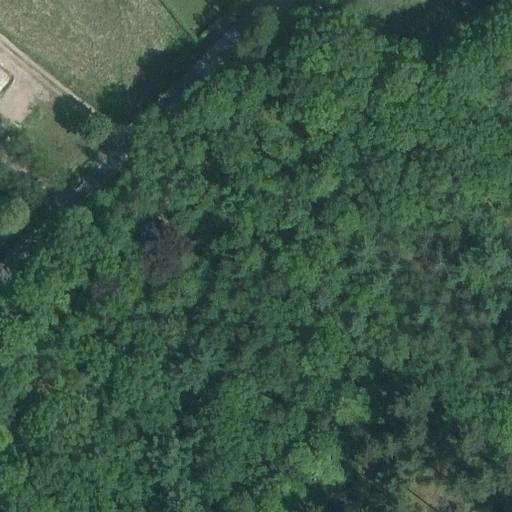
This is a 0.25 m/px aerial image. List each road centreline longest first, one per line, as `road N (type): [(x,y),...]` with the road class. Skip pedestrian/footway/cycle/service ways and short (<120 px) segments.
road 1 (unclassified): [(0,277),(273,0)]
road 2 (track): [(511,129),(452,87),(276,0)]
road 3 (track): [(0,43),(128,145)]
